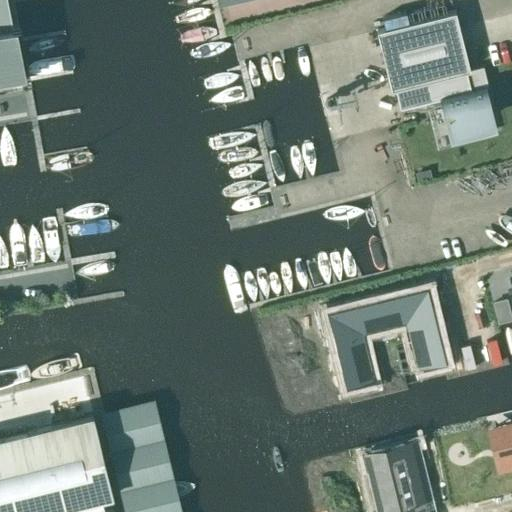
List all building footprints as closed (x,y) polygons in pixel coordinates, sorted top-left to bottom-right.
[(0,0),(0,75),(20,72),(6,0),(0,0)] [(469,69),(454,9),(375,29),(390,89),(394,88),(399,108),(440,97),(448,128),(491,117),(483,86),(469,89),(465,70),(469,69)] [(425,285),(326,310),(331,331),(332,330),(332,329),(348,325),(354,348),(337,352),(337,351),(336,351),(344,385),(370,378),(358,330),(404,318),(409,338),(435,331),(435,332),(437,331),(425,285)] [(505,297),(492,301),(497,322),(511,319),(505,297)] [(0,511),(103,511),(99,495),(110,492),(91,414),(0,436),(0,511)] [(511,424),(503,426),(511,462),(511,424)] [(421,511),(405,445),(358,457),(371,511),(421,511)]
